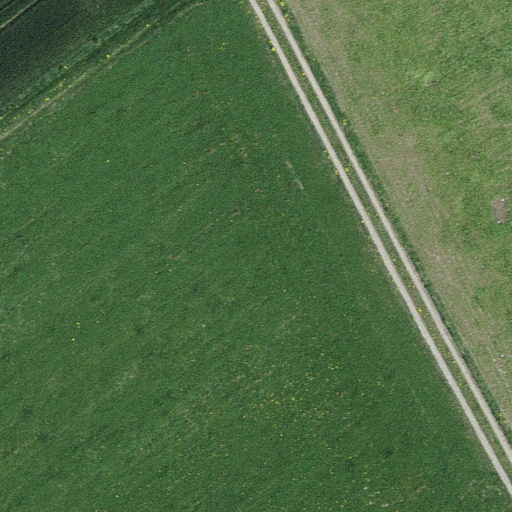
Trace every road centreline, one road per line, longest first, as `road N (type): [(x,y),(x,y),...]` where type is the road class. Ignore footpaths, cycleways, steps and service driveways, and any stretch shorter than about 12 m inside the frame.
road 1 (track): [(511,467),(263,0)]
road 2 (track): [(196,0),(0,144)]
